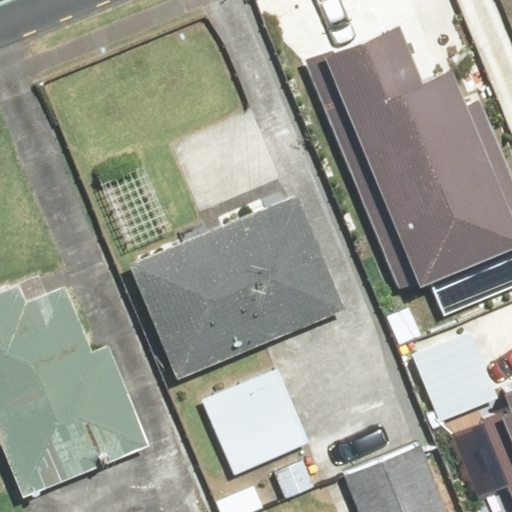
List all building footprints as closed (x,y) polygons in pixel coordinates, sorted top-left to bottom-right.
[(405,1),(301,44),(400,286),(511,240),(511,158),(479,77),(461,84),(448,54),(430,61),(405,1)] [(333,310),(287,197),(125,262),(171,375),(333,310)] [(5,285),(0,287),(0,464),(14,499),(139,448),(100,350),(84,356),(57,288),(14,306),(5,285)] [(482,369),(469,340),(417,363),(429,392),(482,369)] [(192,397),(223,477),(305,445),(274,365),(192,397)] [(507,408),(471,422),(508,511),(511,511),(511,378),(498,384),(507,408)] [(440,511),(413,443),(335,474),(349,511),(440,511)]
